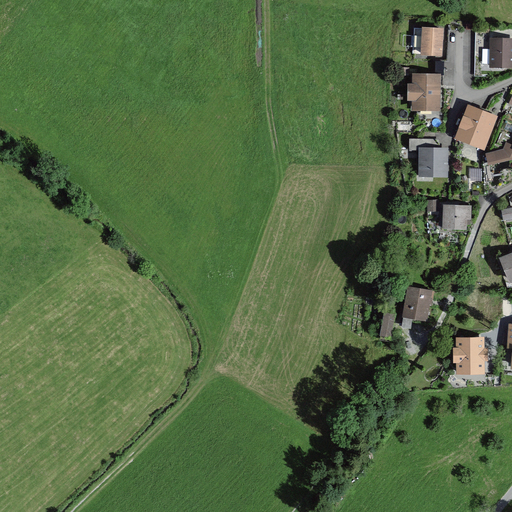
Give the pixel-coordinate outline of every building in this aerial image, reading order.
[(440,55),(441,29),(414,28),(413,53),(440,55)] [(498,66),(500,69),(504,69),(506,66),(511,66),(511,40),(492,40),(491,66),(498,66)] [(437,107),(437,78),(416,78),(416,86),(411,86),(411,98),(415,98),(415,107),(437,107)] [(493,119),(467,109),(457,134),(483,145),(493,119)] [(436,150),(436,139),(409,139),(409,150),(422,150),(421,169),(431,170),(431,174),(445,174),(446,150),(436,150)] [(511,141),(507,139),(504,147),(489,152),(493,166),(511,160),(511,141)] [(427,202),(427,213),(440,212),(439,201),(427,202)] [(469,209),(443,208),(443,227),(464,228),(465,218),(469,219),(469,209)] [(500,211),(501,220),(511,218),(511,211),(511,209),(500,211)] [(509,281),(511,279),(511,256),(501,260),(509,281)] [(410,329),(411,323),(423,325),(430,291),(408,287),(401,327),(410,329)] [(395,314),(385,312),(381,335),(391,337),(395,314)] [(481,339),(459,339),(459,349),(456,349),(456,360),(459,360),(459,370),(482,369),(482,359),(486,359),(486,349),(481,349),(481,339)]
